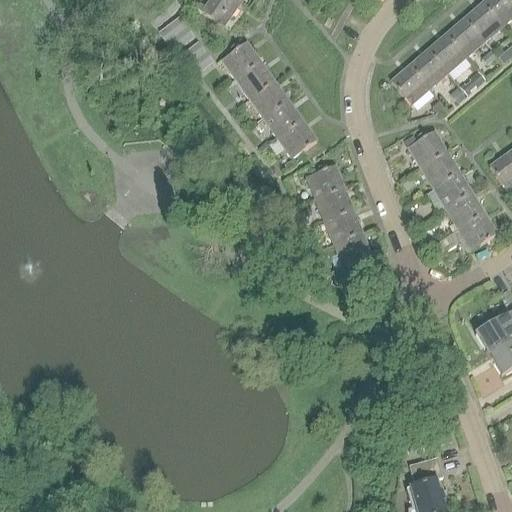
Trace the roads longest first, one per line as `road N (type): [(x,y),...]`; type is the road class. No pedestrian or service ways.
road 1 (residential): [(428,304),(354,123),(353,65),(386,0)]
road 2 (residential): [(500,511),(428,304)]
